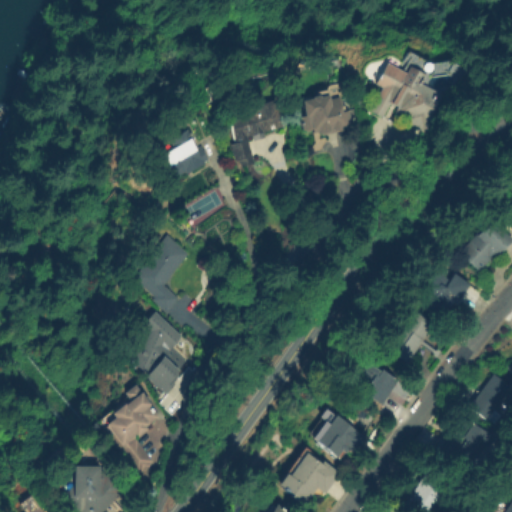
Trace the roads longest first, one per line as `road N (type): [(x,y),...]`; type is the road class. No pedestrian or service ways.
road 1 (residential): [(506,135),(479,127),(445,132),(255,297),(196,374),(155,511)]
road 2 (secondary): [(511,130),(381,240),(176,511)]
road 3 (residential): [(511,296),(343,511)]
